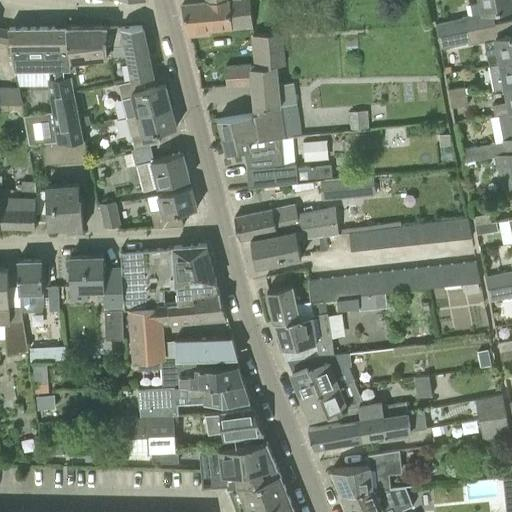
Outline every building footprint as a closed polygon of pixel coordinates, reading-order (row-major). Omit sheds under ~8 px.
[(190,32),(254,27),(250,0),(227,0),(205,3),(205,5),(184,7),(190,32)] [(480,26),(495,23),(492,11),(511,6),(511,0),(478,0),(479,2),(471,4),(473,13),(463,15),(463,17),(436,22),(438,33),(466,28),(480,26)] [(511,19),(495,23),(480,26),(483,41),(494,38),(497,51),(487,54),(489,65),(499,63),(511,60),(511,19)] [(143,25),(121,27),(127,58),(131,78),(154,76),(144,28),(143,25)] [(63,27),(70,63),(75,62),(80,62),(108,59),(108,45),(111,45),(113,61),(127,58),(121,27),(121,26),(108,27),(108,26),(63,27)] [(50,27),(9,28),(12,44),(16,68),(46,67),(48,77),(51,94),(52,111),(24,115),(30,144),(44,142),(58,142),(73,141),(85,140),(72,73),(70,63),(63,27),(50,27)] [(441,47),(468,42),(466,28),(438,33),(441,47)] [(287,63),(285,48),(254,51),(255,66),(278,64),(287,63)] [(504,88),(511,85),(511,60),(499,63),(502,78),(494,80),(496,89),(504,88)] [(255,112),(259,136),(259,139),(282,136),(301,134),(297,102),(294,82),(279,83),(278,64),(255,66),(250,67),(250,65),(226,66),(227,84),(252,83),(255,112)] [(127,116),(172,106),(166,84),(146,89),(144,78),(119,84),(127,116)] [(0,102),(21,102),(18,86),(0,86),(0,102)] [(451,98),(467,95),(465,86),(449,89),(451,98)] [(452,107),(469,104),(467,95),(451,98),(452,107)] [(150,144),(160,142),(158,132),(177,127),(172,106),(127,116),(131,134),(136,148),(150,144)] [(494,156),(511,152),(511,111),(509,112),(491,116),(496,143),(460,149),(463,162),(494,156)] [(244,149),(249,167),(284,164),(282,136),(259,139),(259,136),(255,112),(218,118),(227,153),(244,149)] [(305,137),(306,157),(330,157),(329,136),(305,137)] [(73,141),(74,161),(89,159),(86,140),(85,140),(73,141)] [(73,141),(58,142),(60,162),(74,161),(73,141)] [(58,142),(44,142),(45,163),(60,162),(58,142)] [(144,190),(190,178),(183,151),(154,159),(150,144),(136,148),(131,149),(132,152),(123,155),(127,167),(137,164),(144,190)] [(511,152),(494,156),(496,168),(500,167),(505,193),(511,191),(511,152)] [(249,187),(298,181),(297,163),(284,164),(249,167),(247,167),(249,187)] [(319,179),(321,197),(367,193),(375,192),(374,175),(367,175),(321,179),(319,179)] [(22,189),(36,189),(36,181),(23,180),(22,189)] [(63,184),(67,225),(68,229),(84,228),(82,196),(80,196),(79,183),(63,184)] [(48,226),(67,225),(63,184),(46,185),(46,190),(48,212),(48,226)] [(182,211),(197,207),(192,185),(159,193),(163,208),(158,209),(163,226),(185,224),(182,211)] [(0,219),(0,223),(36,224),(36,212),(48,212),(46,190),(36,189),(22,189),(2,189),(1,189),(0,219)] [(105,227),(121,225),(116,201),(100,202),(105,227)] [(277,231),(301,226),(304,239),(320,236),(326,235),(338,233),(334,208),(325,209),(325,210),(298,214),(296,203),(273,208),(235,216),(240,240),(251,238),(251,239),(277,234),(277,231)] [(475,225),(491,222),(490,213),(473,216),(475,225)] [(467,216),(457,217),(459,238),(471,237),(467,216)] [(457,217),(445,219),(447,240),(459,238),(457,217)] [(445,219),(433,221),(435,241),(447,240),(445,219)] [(433,221),(421,222),(423,242),(435,241),(433,221)] [(477,234),(498,230),(497,221),(491,222),(475,225),(477,234)] [(421,222),(409,224),(411,244),(423,242),(421,222)] [(409,224),(397,226),(399,245),(411,244),(409,224)] [(257,265),(302,256),(299,242),(304,241),(304,239),(301,226),(277,231),(277,234),(251,239),(257,265)] [(397,226),(385,227),(387,246),(399,245),(397,226)] [(385,227),(373,228),(375,248),(387,246),(385,227)] [(373,228),(367,229),(361,230),(363,249),(375,248),(373,228)] [(361,230),(349,232),(351,250),(363,249),(361,230)] [(194,293),(219,289),(216,281),(217,280),(206,243),(174,246),(175,248),(121,251),(122,267),(124,309),(131,309),(131,310),(156,308),(155,304),(195,300),(194,293)] [(125,338),(124,309),(122,267),(105,268),(104,255),(70,256),(71,298),(89,298),(89,291),(104,290),(106,338),(125,338)] [(18,260),(19,293),(20,305),(22,305),(22,311),(42,311),(44,304),(44,292),(42,259),(18,260)] [(476,261),(464,262),(466,283),(480,281),(476,261)] [(464,262),(452,263),(454,284),(466,283),(464,262)] [(452,263),(440,265),(442,286),(454,284),(452,263)] [(440,265),(428,266),(430,287),(442,286),(440,265)] [(428,266),(416,267),(418,288),(430,287),(428,266)] [(416,267),(404,269),(406,290),(418,288),(416,267)] [(0,320),(5,321),(6,338),(9,353),(28,349),(23,319),(22,311),(22,305),(20,305),(10,306),(9,268),(0,268),(0,320)] [(404,269),(392,270),(394,291),(406,290),(404,269)] [(392,270),(380,272),(382,292),(394,291),(392,270)] [(488,288),(511,283),(511,270),(485,276),(488,288)] [(380,272),(368,273),(371,294),(382,292),(380,272)] [(368,273),(356,274),(359,295),(371,294),(368,273)] [(356,274),(344,276),(347,296),(359,295),(356,274)] [(344,276),(332,277),(335,298),(337,298),(347,296),(344,276)] [(332,277),(320,278),(323,299),(328,298),(335,298),(332,277)] [(320,278),(308,280),(311,300),(320,299),(323,299),(320,278)] [(511,296),(511,283),(488,288),(490,301),(511,296)] [(276,320),(300,316),(293,284),(268,289),(276,320)] [(49,310),(60,309),(59,285),(48,286),(49,310)] [(233,337),(163,339),(162,323),(226,317),(227,316),(220,290),(219,290),(219,289),(194,293),(195,300),(155,304),(156,308),(131,310),(134,361),(138,360),(180,358),(196,358),(239,356),(233,337)] [(347,296),(337,298),(338,310),(360,307),(359,295),(347,296)] [(323,299),(320,299),(321,312),(314,314),(300,316),(276,320),(287,359),(335,352),(328,298),(323,299)] [(321,312),(320,299),(311,300),(314,314),(321,312)] [(500,351),(511,348),(511,339),(498,343),(500,351)] [(502,360),(511,357),(511,348),(500,351),(502,360)] [(308,365),(292,371),(302,396),(337,381),(339,387),(354,381),(348,365),(351,363),(350,352),(317,356),(304,358),(308,365)] [(164,386),(244,381),(238,363),(195,366),(196,373),(181,373),(180,358),(138,360),(139,369),(155,368),(155,369),(163,366),(164,386)] [(419,393),(431,391),(428,373),(417,375),(419,393)] [(203,393),(204,402),(250,399),(244,381),(164,386),(143,388),(144,415),(174,414),(178,413),(177,395),(203,393)] [(337,381),(302,396),(311,417),(328,410),(330,415),(339,410),(341,422),(361,418),(408,411),(406,401),(383,405),(382,399),(367,402),(363,402),(356,385),(354,381),(339,387),(337,381)] [(502,394),(475,399),(479,419),(506,414),(502,394)] [(232,409),(205,411),(208,430),(214,430),(224,429),(225,435),(225,437),(263,431),(253,405),(232,409)] [(364,438),(411,431),(428,427),(424,408),(408,411),(361,418),(364,438)] [(174,414),(144,415),(124,416),(125,450),(151,450),(176,449),(175,428),(174,414)] [(510,434),(506,414),(479,419),(483,438),(510,434)] [(314,446),(364,438),(361,418),(341,422),(308,427),(314,446)] [(221,447),(201,448),(201,475),(212,475),(213,486),(240,485),(235,472),(278,467),(267,440),(221,447)] [(151,450),(152,465),(178,465),(178,449),(176,449),(151,450)] [(368,454),(369,465),(332,469),(342,493),(375,486),(386,487),(388,487),(392,487),(391,474),(404,473),(400,449),(368,454)] [(235,472),(240,485),(251,511),(295,511),(278,467),(235,472)] [(385,511),(398,511),(415,505),(407,486),(392,487),(388,487),(386,487),(375,486),(342,493),(349,511),(377,511),(384,509),(385,511)]
